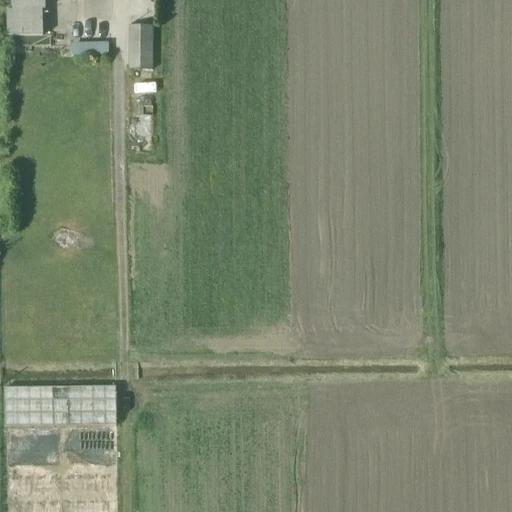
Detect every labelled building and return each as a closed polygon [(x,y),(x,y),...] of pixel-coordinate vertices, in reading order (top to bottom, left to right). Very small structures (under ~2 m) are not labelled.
[(11,0),(12,10),(42,11),(45,11),(44,0),(11,0)] [(43,37),(42,11),(12,10),(8,10),(8,38),(43,37)] [(130,71),(152,72),(152,28),(130,27),(130,71)] [(74,43),(73,54),(109,54),(110,43),(74,43)] [(5,511),(117,511),(116,388),(4,389),(5,511)]
